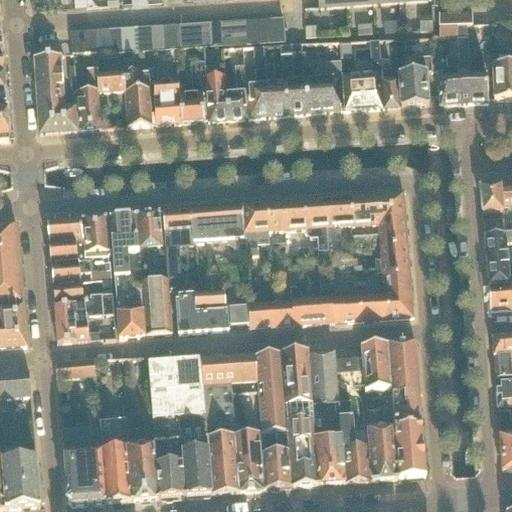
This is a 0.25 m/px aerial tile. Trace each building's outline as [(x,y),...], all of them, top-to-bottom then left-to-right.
[(156,0),(147,0),(148,9),(157,9),(156,0)] [(318,0),(320,13),(346,11),(345,0),(318,0)] [(372,0),(345,0),(346,11),(373,9),(372,0)] [(399,0),(372,0),(373,9),(400,7),(399,0)] [(118,3),(107,3),(108,13),(118,12),(118,3)] [(421,26),(433,25),(433,17),(421,18),(421,26)] [(457,30),(467,30),(473,29),(472,17),(439,18),(439,31),(457,30)] [(271,23),(273,46),(285,46),(284,22),(271,23)] [(260,47),(273,46),(271,23),(259,24),(260,47)] [(248,48),(260,47),(259,24),(246,25),(248,48)] [(235,49),(248,48),(246,25),(234,26),(235,49)] [(421,26),(419,26),(419,37),(433,36),(433,25),(421,26)] [(222,49),(235,49),(234,26),(221,27),(222,49)] [(198,51),(210,50),(209,27),(197,28),(198,51)] [(210,50),(222,49),(221,27),(209,27),(210,50)] [(397,27),(384,28),(385,38),(397,37),(397,27)] [(197,28),(179,29),(181,52),(198,51),(197,28)] [(371,28),(357,29),(358,39),(372,38),(371,28)] [(176,30),(164,31),(165,54),(177,53),(176,30)] [(316,30),(305,31),(305,43),(316,43),(316,30)] [(457,30),(439,31),(439,43),(448,42),(449,60),(445,61),(447,75),(436,76),(440,111),(459,110),(459,112),(464,112),(460,75),(459,76),(458,71),(458,60),(457,30)] [(468,109),(488,109),(485,73),(468,75),(468,59),(467,30),(457,30),(458,60),(458,71),(459,76),(460,75),(464,112),(469,112),(468,109)] [(140,55),(153,55),(151,31),(139,32),(140,55)] [(164,31),(151,31),(153,55),(165,54),(164,31)] [(121,33),(122,57),(135,56),(133,32),(121,33)] [(122,57),(121,33),(108,34),(109,57),(122,57)] [(109,57),(108,34),(96,35),(98,57),(98,58),(109,57)] [(84,58),(83,35),(72,36),(73,58),(84,58)] [(98,57),(96,35),(83,35),(84,58),(98,57)] [(344,116),(384,113),(382,82),(381,82),(381,78),(380,78),(379,64),(380,64),(378,45),(370,46),(371,78),(361,79),(360,78),(341,79),(344,116)] [(331,48),(333,64),(340,64),(339,47),(331,48)] [(284,84),(286,121),(306,119),(304,82),(302,49),(281,51),(281,59),(292,59),(294,84),(284,84)] [(248,124),(269,122),(265,71),(264,71),(263,52),(254,52),(256,87),(246,87),(248,124)] [(511,69),(509,69),(508,54),(492,55),(494,105),(511,104),(511,69)] [(34,61),(37,92),(63,91),(61,59),(34,61)] [(398,78),(399,83),(401,112),(429,110),(425,76),(431,75),(431,73),(430,67),(430,60),(414,61),(415,77),(398,78)] [(389,63),(380,64),(379,64),(380,78),(381,78),(381,82),(382,82),(384,113),(401,112),(399,83),(390,83),(389,63)] [(181,128),(209,127),(205,71),(205,66),(191,67),(193,97),(179,98),(181,128)] [(327,81),(304,82),(306,119),(344,116),(341,79),(340,66),(326,67),(327,81)] [(209,127),(228,125),(227,98),(226,98),(225,80),(218,81),(217,70),(205,71),(209,127)] [(237,97),(227,98),(228,125),(248,124),(246,87),(245,87),(244,70),(235,71),(237,97)] [(286,121),(284,84),(273,85),(272,70),(265,71),(269,122),(286,121)] [(181,128),(179,98),(178,85),(159,87),(158,72),(150,72),(150,74),(151,89),(153,89),(156,130),(181,128)] [(76,109),(78,136),(101,134),(99,99),(98,77),(98,73),(88,74),(89,94),(76,95),(76,109)] [(151,89),(150,74),(98,77),(99,99),(126,97),(128,132),(152,131),(150,93),(151,93),(151,89)] [(40,139),(78,136),(76,109),(65,109),(63,91),(37,92),(40,139)] [(7,112),(0,113),(0,146),(9,146),(7,112)] [(511,188),(480,192),(482,217),(503,216),(503,211),(511,210),(511,188)] [(403,197),(371,200),(373,230),(379,230),(379,224),(405,221),(403,197)] [(373,230),(371,200),(350,201),(352,232),(373,230)] [(352,232),(350,201),(330,203),(332,233),(328,233),(329,260),(329,264),(343,264),(341,232),(352,232)] [(330,203),(283,206),(284,230),(285,236),(306,235),(307,240),(310,244),(316,243),(317,260),(329,260),(328,233),(332,233),(330,203)] [(284,230),(283,206),(266,208),(269,237),(285,236),(284,230)] [(266,208),(243,210),(246,253),(247,262),(258,261),(257,251),(270,250),(269,237),(266,208)] [(246,253),(243,210),(191,214),(192,234),(187,234),(188,251),(227,247),(227,249),(234,254),(246,253)] [(192,234),(191,214),(179,214),(163,216),(166,261),(167,272),(168,285),(169,297),(178,296),(194,295),(198,295),(196,273),(180,275),(178,252),(188,251),(187,234),(192,234)] [(159,216),(137,218),(140,255),(142,285),(151,284),(147,252),(163,250),(159,216)] [(49,246),(84,244),(83,222),(70,223),(70,218),(55,220),(56,224),(48,225),(49,246)] [(140,255),(137,218),(136,218),(110,220),(111,243),(112,243),(117,305),(120,344),(145,342),(142,303),(131,304),(128,256),(140,255)] [(83,222),(84,244),(85,257),(100,256),(100,261),(109,260),(106,221),(83,222)] [(382,279),(410,277),(407,248),(405,221),(379,224),(379,230),(382,279)] [(504,223),(483,225),(485,238),(505,236),(504,223)] [(0,353),(27,351),(15,227),(0,228),(0,353)] [(485,241),(489,290),(510,289),(509,280),(511,279),(511,271),(508,271),(506,248),(511,247),(511,235),(504,236),(505,239),(485,241)] [(85,267),(85,257),(84,244),(49,246),(51,269),(85,267)] [(326,264),(299,265),(300,278),(326,277),(326,264)] [(53,290),(82,287),(80,279),(91,278),(90,266),(85,267),(51,269),(53,290)] [(157,273),(158,286),(168,285),(167,272),(157,273)] [(290,293),(299,292),(297,272),(289,273),(290,293)] [(112,296),(111,275),(92,277),(92,287),(102,286),(103,297),(112,296)] [(383,298),(387,324),(413,322),(410,277),(382,279),(383,298)] [(250,285),(251,297),(271,296),(270,284),(250,285)] [(142,287),(146,342),(172,340),(169,297),(168,285),(158,286),(142,287)] [(53,290),(55,311),(84,308),(84,304),(82,287),(53,290)] [(511,314),(511,289),(510,289),(489,290),(490,316),(511,314)] [(293,331),(333,328),(331,302),(299,304),(299,292),(290,293),(291,307),(293,331)] [(178,339),(229,336),(227,315),(195,318),(194,295),(178,296),(179,305),(176,305),(178,339)] [(195,318),(227,315),(227,310),(226,297),(198,299),(198,295),(194,295),(195,318)] [(360,300),(362,326),(387,324),(383,298),(360,300)] [(58,349),(77,347),(100,345),(99,336),(92,336),(91,322),(114,321),(113,299),(90,301),(91,304),(84,304),(84,308),(55,311),(58,349)] [(362,326),(360,300),(331,302),(333,328),(362,326)] [(280,308),(282,332),(293,331),(291,307),(280,308)] [(270,309),(272,332),(282,332),(280,308),(270,309)] [(272,332),(270,309),(260,310),(262,333),(272,332)] [(231,330),(250,329),(250,310),(229,312),(231,330)] [(250,310),(250,329),(251,334),(262,333),(260,310),(251,310),(250,310)] [(494,361),(511,360),(511,340),(493,342),(494,361)] [(394,432),(399,484),(426,481),(421,431),(416,348),(388,350),(392,395),(394,432)] [(372,351),(361,353),(363,377),(364,377),(365,396),(392,395),(388,350),(372,351)] [(361,353),(334,354),(336,379),(337,379),(363,377),(361,353)] [(336,379),(334,354),(331,355),(331,357),(308,359),(312,410),(338,409),(337,379),(336,379)] [(288,357),(281,358),(287,427),(294,426),(313,425),(312,410),(308,359),(308,356),(288,357)] [(288,437),(287,427),(281,358),(255,360),(259,396),(261,423),(262,439),(276,438),(288,437)] [(206,427),(207,433),(235,431),(234,429),(232,398),(259,396),(255,360),(201,364),(206,427)] [(511,360),(494,361),(496,384),(511,382),(511,360)] [(180,445),(208,443),(207,433),(206,427),(201,364),(149,368),(154,447),(180,445)] [(95,383),(94,365),(59,368),(56,370),(57,385),(95,383)] [(0,378),(0,404),(31,402),(29,377),(0,378)] [(511,382),(496,384),(498,411),(511,410),(511,382)] [(319,490),(345,488),(339,422),(338,409),(312,410),(313,425),(319,490)] [(371,486),(399,484),(394,432),(382,433),(381,413),(366,414),(368,451),(371,486)] [(339,422),(345,488),(371,486),(368,451),(354,452),(352,421),(339,422)] [(106,508),(132,506),(129,477),(125,423),(100,425),(101,454),(106,508)] [(159,504),(154,450),(140,451),(138,425),(127,425),(127,423),(125,423),(129,477),(132,506),(159,504)] [(287,427),(288,437),(292,493),(319,490),(313,425),(294,426),(287,427)] [(235,431),(239,497),(263,495),(260,438),(241,439),(240,429),(234,429),(235,431)] [(207,433),(208,443),(212,500),(239,497),(235,431),(207,433)] [(73,510),(106,508),(101,454),(100,455),(101,458),(91,459),(89,435),(63,438),(67,506),(73,510)] [(292,493),(288,437),(276,438),(277,457),(265,458),(268,495),(292,493)] [(503,476),(511,475),(511,440),(500,441),(503,476)] [(208,443),(180,445),(183,467),(186,502),(212,500),(208,443)] [(183,467),(180,445),(154,447),(154,450),(159,504),(186,502),(183,467)] [(40,511),(36,462),(1,465),(5,511),(40,511)]
